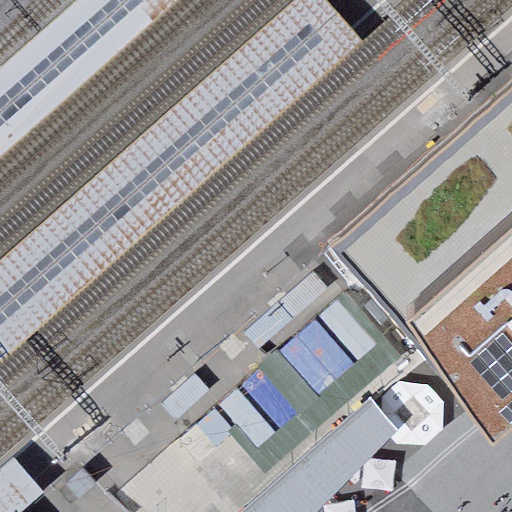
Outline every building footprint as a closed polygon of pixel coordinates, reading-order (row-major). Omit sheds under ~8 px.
[(0,352),(363,32),(335,0),(288,0),(0,254),(0,352)] [(0,146),(164,0),(70,0),(0,62),(0,146)] [(511,102),(345,251),(408,324),(428,351),(493,446),(511,427),(511,102)] [(345,251),(155,404),(29,511),(239,511),(370,400),(428,351),(408,324),(345,251)] [(319,511),(399,432),(370,400),(239,511),(319,511)] [(17,457),(0,472),(0,511),(28,511),(49,494),(17,457)]
